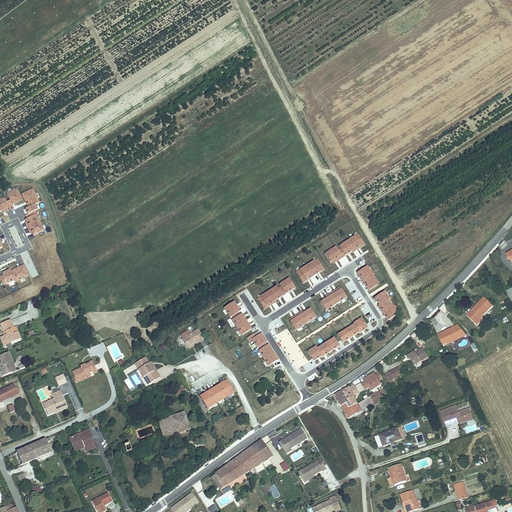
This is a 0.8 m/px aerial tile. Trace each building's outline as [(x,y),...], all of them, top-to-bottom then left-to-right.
[(14,208),(12,204),(21,200),(17,190),(7,194),(10,201),(7,202),(5,198),(0,200),(0,211),(0,212),(2,211),(5,209),(6,211),(14,208)] [(44,231),(36,215),(39,214),(35,205),(39,203),(33,190),(22,195),(27,205),(30,203),(32,207),(26,209),(28,214),(26,215),(28,219),(26,220),(28,224),(27,225),(30,232),(32,231),(33,235),(44,231)] [(13,282),(23,277),(22,274),(25,273),(22,265),(3,274),(4,276),(0,278),(3,284),(5,283),(13,280),(13,282)] [(468,317),(474,323),(480,319),(481,320),(493,308),(485,300),(468,317)] [(18,317),(20,324),(30,321),(27,313),(18,317)] [(9,321),(0,324),(0,326),(3,334),(4,333),(5,336),(4,337),(3,337),(6,344),(6,345),(10,343),(10,342),(18,339),(15,332),(11,334),(9,330),(12,329),(9,321)] [(444,346),(466,335),(459,327),(453,330),(452,329),(438,336),(444,346)] [(188,335),(183,339),(181,340),(187,349),(203,339),(197,330),(188,335)] [(448,346),(467,336),(466,335),(447,344),(448,346)] [(411,359),(413,364),(420,360),(421,361),(431,354),(427,346),(418,351),(419,353),(417,354),(416,352),(407,357),(409,360),(411,359)] [(7,351),(0,353),(0,359),(2,364),(0,365),(0,369),(2,375),(15,369),(7,351)] [(162,377),(157,369),(155,371),(150,363),(146,357),(136,363),(145,377),(148,375),(152,382),(162,377)] [(76,372),(79,379),(92,373),(96,372),(96,373),(100,372),(96,361),(92,362),(92,363),(88,365),(89,367),(85,369),(84,368),(76,372)] [(396,368),(385,375),(388,381),(400,373),(396,368)] [(193,385),(195,389),(217,376),(215,371),(193,385)] [(92,373),(79,379),(80,382),(93,376),(92,373)] [(379,381),(382,378),(379,373),(375,376),(374,374),(369,377),(376,388),(381,385),(379,381)] [(70,382),(67,374),(58,378),(61,385),(70,382)] [(217,376),(195,389),(201,398),(206,395),(214,389),(222,384),(220,381),(217,376)] [(376,388),(369,377),(364,381),(365,383),(361,385),(364,391),(368,388),(371,392),(376,388)] [(129,378),(124,380),(129,390),(133,387),(129,378)] [(226,378),(220,381),(222,384),(226,391),(231,387),(226,378)] [(210,401),(205,404),(208,410),(235,393),(231,387),(226,391),(222,384),(214,389),(206,395),(210,401)] [(354,387),(343,392),(346,399),(348,404),(346,405),(348,408),(357,404),(353,396),(357,394),(354,387)] [(62,397),(65,396),(63,390),(54,394),(56,399),(46,403),(51,414),(67,407),(62,397)] [(380,390),(357,404),(348,408),(346,405),(341,408),(341,409),(348,420),(381,401),(379,397),(383,394),(380,390)] [(343,392),(335,396),(337,402),(339,402),(346,399),(343,392)] [(206,395),(201,398),(205,404),(210,401),(206,395)] [(346,399),(339,402),(340,404),(341,408),(346,405),(348,404),(346,399)] [(465,416),(471,414),(470,409),(459,413),(457,406),(441,412),(444,420),(450,418),(453,424),(457,423),(456,421),(459,420),(459,422),(466,420),(465,416)] [(183,413),(159,421),(165,438),(189,429),(184,413),(183,413)] [(453,424),(450,418),(444,420),(446,427),(453,424)] [(290,447),(307,437),(301,428),(279,441),(283,448),(289,445),(290,447)] [(378,449),(390,444),(393,443),(401,440),(397,430),(374,439),(378,449)] [(70,438),(74,448),(84,443),(86,447),(88,451),(97,447),(91,433),(82,437),(80,433),(70,438)] [(425,445),(421,434),(414,437),(418,448),(425,445)] [(51,439),(18,453),(24,465),(53,453),(49,443),(52,442),(51,439)] [(262,440),(252,447),(262,462),(273,454),(262,440)] [(252,447),(239,457),(250,470),(261,462),(262,462),(252,447)] [(274,467),(279,464),(284,472),(289,468),(281,455),(271,462),(274,467)] [(215,474),(216,474),(224,485),(225,485),(250,470),(239,457),(215,474)] [(322,470),(326,468),(321,460),(317,462),(316,460),(298,471),(301,477),(305,475),(306,478),(313,474),(321,469),(322,470)] [(399,467),(388,471),(393,487),(405,483),(399,467)] [(25,474),(18,477),(21,484),(27,482),(25,474)] [(221,487),(224,485),(216,474),(212,477),(221,487)] [(453,486),(458,502),(464,499),(459,484),(453,486)] [(39,485),(24,490),(26,497),(41,492),(39,485)] [(401,504),(402,504),(405,503),(407,511),(409,511),(416,510),(410,491),(398,495),(401,504)] [(109,493),(93,502),(98,511),(103,511),(107,509),(105,506),(113,501),(109,493)] [(183,511),(184,511),(190,508),(197,502),(191,494),(170,509),(172,511),(183,511)] [(329,511),(335,510),(333,506),(338,504),(335,496),(330,498),(330,500),(313,508),(314,511),(329,511)] [(496,511),(498,511),(495,501),(476,507),(474,506),(469,508),(470,511),(496,511)]
